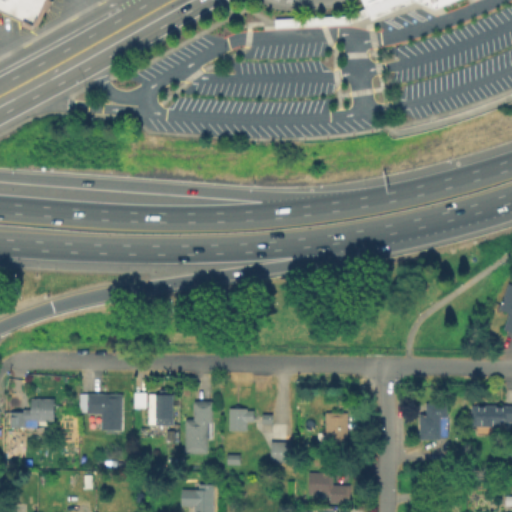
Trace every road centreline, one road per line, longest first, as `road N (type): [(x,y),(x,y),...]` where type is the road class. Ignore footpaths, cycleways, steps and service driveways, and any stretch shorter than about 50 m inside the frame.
road 1 (motorway): [(0,327),(111,293),(327,259),(500,198)]
road 2 (motorway): [(0,242),(200,249),(294,243),(500,198)]
road 3 (residential): [(385,366),(27,362)]
road 4 (motorway): [(353,202),(0,177)]
road 5 (motorway): [(353,202),(169,216),(0,206)]
road 6 (motorway): [(511,161),(353,202)]
road 7 (residential): [(385,366),(385,511)]
